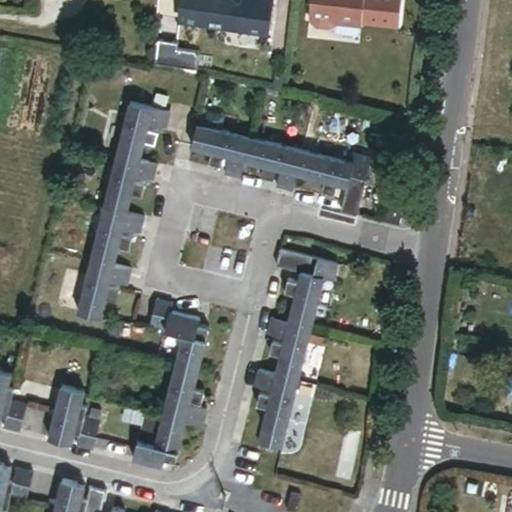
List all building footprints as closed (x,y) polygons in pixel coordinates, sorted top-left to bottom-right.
[(37,15),(38,1),(32,0),(28,0),(28,15),(37,15)] [(267,35),(273,2),(260,0),(181,0),(179,21),(267,35)] [(365,0),(312,0),(310,25),(312,25),(319,31),(329,32),(337,28),(362,31),(365,0)] [(393,34),(396,0),(365,0),(362,31),(393,34)] [(198,58),(195,53),(176,49),(178,42),(157,38),(155,66),(194,74),(198,58)] [(131,101),(118,153),(142,159),(147,140),(158,143),(162,128),(150,126),(151,120),(167,124),(171,111),(131,101)] [(248,160),(254,136),(200,122),(194,146),(213,151),(211,160),(224,164),(227,154),(232,155),(228,171),(244,175),(248,160)] [(306,150),(254,136),(248,160),(266,164),(264,174),(277,177),(279,168),(283,169),(279,184),(296,189),(300,173),(306,150)] [(343,212),(359,216),(374,159),(357,154),(355,163),(306,150),(300,173),(328,181),(326,190),(338,193),(341,183),(350,186),(343,212)] [(142,159),(118,153),(105,205),(129,211),(133,193),(144,195),(147,183),(136,180),(137,174),(153,178),(157,163),(142,160),(142,159)] [(129,211),(105,205),(92,258),(115,264),(120,245),(130,247),(133,234),(123,231),(124,226),(139,230),(143,215),(129,211)] [(282,247),(278,264),(302,270),(300,279),(289,276),(286,290),(297,293),(290,321),(313,327),(325,276),(335,278),(339,262),(282,247)] [(115,264),(92,258),(78,312),(102,318),(107,297),(116,300),(120,286),(110,283),(111,278),(126,282),(130,267),(115,264)] [(152,325),(167,329),(172,310),(174,303),(159,299),(152,325)] [(172,310),(167,329),(184,333),(177,364),(202,370),(212,327),(201,324),(203,317),(172,310)] [(313,327),(290,321),(274,317),(270,331),(286,335),(285,339),(275,337),(271,353),(281,356),(277,374),(299,380),(313,327)] [(202,370),(177,364),(164,415),(189,422),(204,425),(208,410),(193,406),(194,400),(206,403),(208,391),(198,388),(202,370)] [(299,380),(277,374),(260,370),(257,384),(274,389),(273,393),(262,390),(259,403),(270,406),(261,443),(282,448),(299,380)] [(0,415),(7,417),(4,428),(19,431),(25,405),(10,401),(14,388),(8,386),(11,376),(0,372),(0,415)] [(51,439),(64,443),(67,431),(75,433),(81,434),(78,446),(96,450),(103,423),(86,419),(89,407),(83,406),(86,394),(64,388),(51,439)] [(189,422),(164,415),(157,445),(139,441),(134,459),(166,467),(167,461),(179,464),(189,422)] [(67,431),(64,443),(72,445),(75,433),(67,431)] [(17,480),(12,478),(4,476),(7,464),(0,462),(0,511),(2,511),(4,506),(10,508),(13,495),(29,499),(36,472),(20,468),(17,480)] [(4,476),(12,478),(15,466),(7,464),(4,476)] [(125,511),(127,508),(113,505),(111,511),(103,511),(109,490),(92,486),(89,497),(82,495),(75,494),(78,482),(63,478),(55,511),(125,511)] [(85,484),(78,482),(75,494),(82,495),(85,484)] [(287,508),(297,510),(301,493),(291,491),(287,508)]
